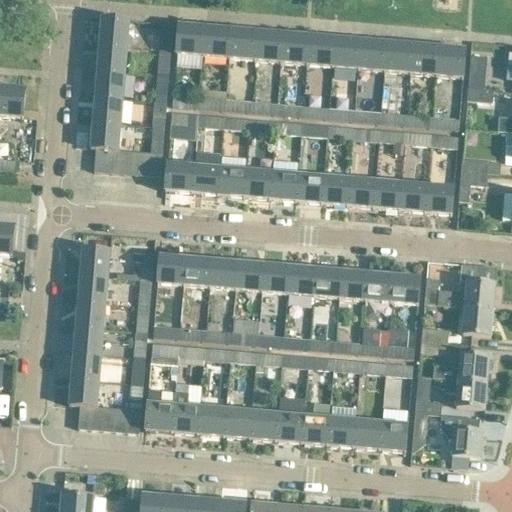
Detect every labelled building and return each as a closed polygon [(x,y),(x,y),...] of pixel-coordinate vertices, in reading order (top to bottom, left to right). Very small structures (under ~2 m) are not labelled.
[(99,48),(128,51),(130,24),(102,22),(99,48)] [(160,53),(171,54),(173,28),(162,27),(160,53)] [(203,61),(206,31),(179,28),(176,59),(203,61)] [(229,63),(232,33),(206,31),(203,61),(229,63)] [(255,65),(257,35),(232,33),(229,63),(255,65)] [(281,67),(283,37),(257,35),(255,65),(281,67)] [(307,70),(309,39),(283,37),(281,67),(307,70)] [(333,72),(335,42),(309,39),(307,70),(333,72)] [(358,74),(361,44),(335,42),(333,72),(358,74)] [(384,76),(387,46),(361,44),(358,74),(384,76)] [(410,79),(413,48),(387,46),(384,76),(410,79)] [(126,77),(128,51),(99,48),(97,74),(126,77)] [(436,81),(439,50),(413,48),(410,79),(436,81)] [(439,50),(436,81),(463,83),(465,53),(439,50)] [(169,80),(171,54),(160,53),(157,79),(169,80)] [(123,103),(126,77),(97,74),(95,101),(123,103)] [(167,107),(169,80),(157,79),(155,106),(167,107)] [(470,94),(487,96),(488,83),(471,81),(470,94)] [(0,90),(0,120),(23,123),(25,92),(0,90)] [(497,96),(487,96),(470,94),(469,106),(496,108),(497,96)] [(225,104),(225,115),(250,117),(251,106),(243,106),(226,104),(227,96),(226,96),(225,104)] [(199,113),(200,102),(173,100),(173,111),(199,113)] [(121,129),(123,103),(95,101),(93,127),(121,129)] [(200,102),(199,113),(225,115),(225,104),(200,102)] [(165,133),(167,107),(155,106),(153,132),(165,133)] [(276,120),(277,108),(251,106),(250,117),(276,120)] [(302,122),(303,111),(277,108),(276,120),(302,122)] [(328,124),(329,113),(303,111),(302,122),(328,124)] [(354,126),(355,115),(329,113),(328,124),(354,126)] [(380,128),(381,117),(355,115),(354,126),(380,128)] [(198,130),(199,119),(172,116),(171,128),(198,130)] [(406,130),(407,119),(381,117),(380,128),(406,130)] [(224,132),(225,121),(199,119),(198,130),(224,132)] [(432,133),(433,121),(407,119),(406,130),(432,133)] [(250,134),(250,123),(225,121),(224,132),(250,134)] [(433,121),(432,133),(458,135),(459,123),(433,121)] [(511,122),(499,121),(498,135),(507,136),(507,138),(511,138),(511,122)] [(275,137),(276,125),(250,123),(250,134),(275,137)] [(301,139),(302,128),(276,125),(275,137),(301,139)] [(119,155),(121,129),(93,127),(91,153),(96,153),(109,154),(119,155)] [(327,141),(328,130),(302,128),(301,139),(327,141)] [(353,143),(354,132),(328,130),(327,141),(353,143)] [(162,158),(165,133),(153,132),(151,157),(162,158)] [(379,146),(380,134),(354,132),(353,143),(379,146)] [(405,148),(406,136),(380,134),(379,146),(393,147),(405,148)] [(431,150),(432,139),(406,136),(405,148),(431,150)] [(432,139),(431,150),(457,152),(458,141),(432,139)] [(108,177),(109,154),(96,153),(94,176),(108,177)] [(123,155),(119,155),(109,154),(108,177),(121,178),(123,155)] [(134,179),(136,156),(123,155),(121,178),(134,179)] [(147,180),(149,157),(136,156),(134,179),(147,180)] [(162,158),(151,157),(149,157),(147,180),(161,181),(162,158)] [(0,163),(0,175),(19,177),(20,165),(12,164),(0,163)] [(463,177),(489,180),(490,178),(499,179),(500,169),(464,165),(463,177)] [(192,198),(194,170),(168,168),(165,196),(192,198)] [(218,200),(220,172),(194,170),(192,198),(218,200)] [(244,202),(246,174),(220,172),(218,200),(244,202)] [(270,204),(272,177),(246,174),(244,202),(270,204)] [(296,207),(298,179),(272,177),(270,204),(296,207)] [(488,192),(489,180),(463,177),(460,206),(468,206),(470,190),(488,192)] [(321,209),(324,181),(298,179),(296,207),(321,209)] [(347,211),(350,183),(324,181),(321,209),(347,211)] [(373,213),(375,185),(350,183),(347,211),(373,213)] [(399,215),(401,187),(375,185),(373,213),(399,215)] [(425,218),(427,190),(401,187),(399,215),(425,218)] [(427,190),(425,218),(452,220),(454,192),(427,190)] [(511,197),(504,197),(502,223),(511,223),(511,197)] [(0,228),(0,258),(12,260),(14,230),(0,228)] [(80,280),(108,282),(110,255),(83,253),(80,280)] [(140,285),(152,286),(154,260),(142,259),(142,265),(136,265),(135,269),(134,269),(133,278),(117,277),(117,282),(140,284),(140,285)] [(184,290),(187,262),(160,260),(158,288),(184,290)] [(210,292),(213,264),(187,262),(184,290),(210,292)] [(236,294),(239,266),(213,264),(210,292),(236,294)] [(262,296),(264,268),(239,266),(236,294),(262,296)] [(288,299),(290,271),(264,268),(262,296),(288,299)] [(465,313),(493,315),(496,272),(462,269),(461,283),(467,283),(466,299),(440,297),(441,284),(428,283),(426,310),(465,312),(465,313)] [(314,301),(316,273),(290,271),(288,299),(314,301)] [(340,303),(342,275),(316,273),(314,301),(340,303)] [(365,305),(368,277),(342,275),(340,303),(365,305)] [(391,307),(394,279),(368,277),(365,305),(391,307)] [(394,279),(391,307),(418,310),(420,281),(394,279)] [(106,308),(108,282),(80,280),(78,305),(106,308)] [(150,312),(152,286),(140,285),(138,311),(150,312)] [(0,301),(0,313),(7,314),(8,303),(0,301)] [(104,334),(106,308),(78,305),(76,331),(104,334)] [(148,337),(150,312),(138,311),(136,336),(148,337)] [(491,341),(493,315),(465,313),(463,339),(491,341)] [(257,351),(258,339),(259,325),(234,323),(233,337),(232,349),(257,351)] [(181,332),(182,324),(181,324),(181,332),(154,330),(153,342),(180,344),(181,332)] [(181,332),(180,344),(206,347),(207,326),(206,335),(194,333),(181,332)] [(232,349),(233,337),(219,335),(220,327),(207,326),(206,347),(232,349)] [(101,360),(104,334),(76,331),(74,357),(101,360)] [(388,350),(387,362),(413,364),(414,352),(407,351),(409,334),(390,332),(389,350),(388,350)] [(422,347),(447,349),(449,336),(424,333),(422,347)] [(145,363),(148,337),(136,336),(133,362),(145,363)] [(283,353),(284,341),(258,339),(257,351),(283,353)] [(309,355),(310,343),(284,341),(283,353),(309,355)] [(335,357),(336,345),(310,343),(309,355),(335,357)] [(361,360),(362,347),(336,345),(335,357),(361,360)] [(387,362),(388,350),(362,347),(361,360),(387,362)] [(446,360),(447,349),(422,347),(421,358),(446,360)] [(178,367),(179,350),(153,348),(151,367),(177,369),(178,367)] [(204,364),(205,352),(179,350),(178,367),(204,369),(204,364)] [(229,374),(231,354),(205,352),(204,364),(229,366),(229,374)] [(256,369),(257,357),(231,354),(229,374),(237,374),(238,367),(256,369)] [(99,385),(101,360),(74,357),(71,383),(99,385)] [(282,371),(283,359),(257,357),(256,369),(255,376),(263,377),(263,370),(282,371)] [(308,373),(309,361),(283,359),(282,371),(308,373)] [(445,385),(487,388),(489,361),(462,359),(461,372),(434,370),(433,382),(445,383),(445,385)] [(334,375),(335,363),(309,361),(308,373),(334,375)] [(143,389),(145,363),(133,362),(131,388),(143,389)] [(359,378),(360,365),(335,363),(334,375),(359,378)] [(385,380),(386,367),(360,365),(359,378),(385,380)] [(386,367),(385,380),(411,382),(412,370),(386,367)] [(202,379),(199,400),(212,402),(215,381),(202,379)] [(97,411),(99,385),(71,383),(69,410),(80,411),(80,409),(93,410),(97,411)] [(485,414),(487,388),(445,385),(444,397),(459,398),(458,412),(485,414)] [(141,415),(143,389),(131,388),(131,393),(129,414),(141,415)] [(129,414),(131,393),(122,392),(121,413),(129,413),(129,414)] [(147,415),(145,435),(172,437),(174,409),(162,408),(163,395),(149,394),(148,406),(147,415)] [(174,409),(172,437),(198,439),(200,411),(187,410),(188,398),(175,396),(174,409)] [(250,444),(252,415),(253,400),(228,398),(227,413),(226,413),(224,442),(250,444)] [(417,406),(416,419),(428,420),(429,420),(442,421),(443,408),(417,406)] [(90,434),(93,410),(80,409),(80,411),(78,433),(90,434)] [(105,411),(97,411),(93,410),(90,434),(103,435),(105,411)] [(115,436),(117,412),(105,411),(103,435),(115,436)] [(224,442),(226,413),(200,411),(198,439),(224,442)] [(129,413),(121,413),(117,412),(115,436),(127,438),(129,413)] [(141,415),(129,414),(129,413),(127,438),(139,439),(141,415)] [(275,446),(278,418),(252,415),(250,444),(275,446)] [(301,448),(304,420),(278,418),(275,446),(301,448)] [(416,419),(414,444),(426,445),(428,420),(416,419)] [(327,450),(330,422),(304,420),(301,448),(327,450)] [(442,421),(441,432),(449,444),(454,445),(452,461),(481,463),(483,436),(479,436),(480,424),(442,421)] [(353,453),(355,424),(330,422),(327,450),(353,453)] [(379,455),(381,426),(355,424),(353,453),(379,455)] [(381,426),(379,455),(406,457),(408,429),(381,426)] [(61,511),(92,511),(94,501),(63,498),(61,511)] [(168,511),(169,501),(143,499),(141,511),(168,511)] [(194,511),(195,503),(169,501),(168,511),(194,511)] [(124,511),(135,511),(136,504),(126,503),(124,511)] [(219,511),(220,505),(195,503),(194,511),(219,511)]
